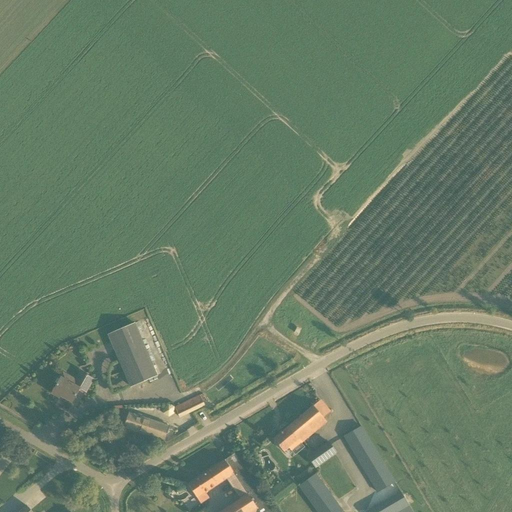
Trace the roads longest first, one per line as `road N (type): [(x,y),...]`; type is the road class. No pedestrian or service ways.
road 1 (unclassified): [(511,328),(440,321),(362,341),(108,487)]
road 2 (unclassified): [(0,421),(108,487)]
